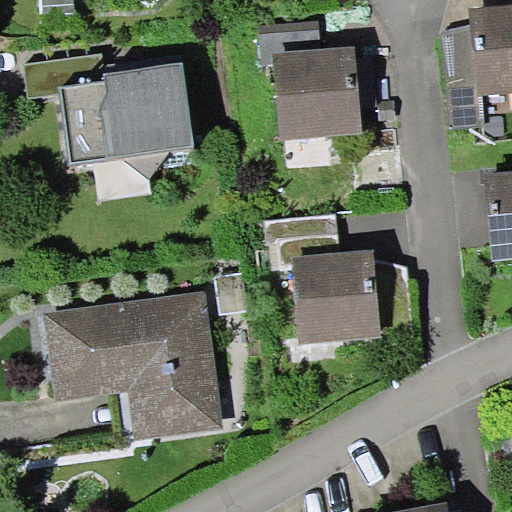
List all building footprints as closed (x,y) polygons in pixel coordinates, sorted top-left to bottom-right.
[(511,18),(467,23),(473,94),(443,97),(446,129),(477,126),(475,95),(511,91),(511,18)] [(354,134),(348,61),(316,63),(314,36),(255,41),(258,71),(271,70),(277,140),(280,140),(279,130),(310,127),(311,138),(354,134)] [(179,66),(99,77),(100,88),(54,95),(65,172),(118,165),(147,181),(156,167),(192,162),(179,66)] [(511,184),(482,187),(489,261),(511,258),(511,184)] [(328,341),(373,337),(366,264),(334,267),(330,220),(260,226),(262,246),(273,245),(275,275),(287,274),(293,334),(327,330),(328,341)] [(46,324),(56,400),(131,390),(138,438),(211,428),(194,304),(46,324)] [(453,511),(452,502),(399,511),(453,511)]
